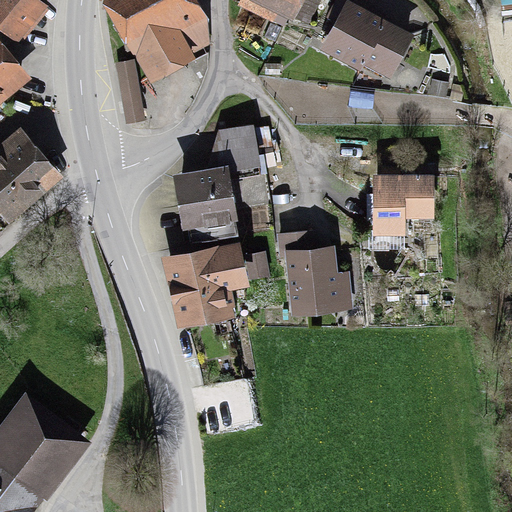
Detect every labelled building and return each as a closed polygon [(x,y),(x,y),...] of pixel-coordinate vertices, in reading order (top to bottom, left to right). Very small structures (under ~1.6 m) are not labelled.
[(38,0),(0,0),(0,19),(18,34),(43,4),(38,0)] [(211,43),(186,0),(109,0),(110,8),(150,77),(211,43)] [(250,0),(247,6),(271,17),(271,16),(284,23),(289,13),(317,26),(321,19),(311,14),(317,0),(250,0)] [(349,4),(327,45),(359,63),(365,52),(391,66),(407,36),(381,22),(381,21),(349,4)] [(0,90),(21,74),(0,48),(0,90)] [(131,61),(120,63),(130,119),(141,117),(131,61)] [(260,153),(273,150),(269,125),(256,127),(260,153)] [(253,129),(220,134),(208,173),(182,177),(192,239),(237,231),(227,176),(260,170),(253,129)] [(0,230),(17,217),(17,216),(11,208),(53,173),(21,135),(4,150),(0,144),(0,230)] [(451,143),(450,176),(467,176),(468,144),(451,143)] [(372,228),(402,228),(401,211),(430,211),(430,176),(400,176),(400,168),(384,169),(384,176),(377,176),(378,193),(372,193),(372,228)] [(336,284),(347,283),(346,273),(335,275),(332,246),(315,248),(313,230),(280,233),(282,253),(289,253),(295,306),(337,301),(336,284)] [(170,259),(183,318),(227,308),(226,303),(234,301),(229,280),(243,277),(236,245),(170,259)] [(248,254),(252,276),(266,274),(262,251),(248,254)] [(81,425),(68,416),(63,422),(30,397),(22,408),(27,411),(12,430),(6,426),(0,434),(0,435),(5,439),(0,446),(0,511),(18,511),(81,429),(81,425)]
